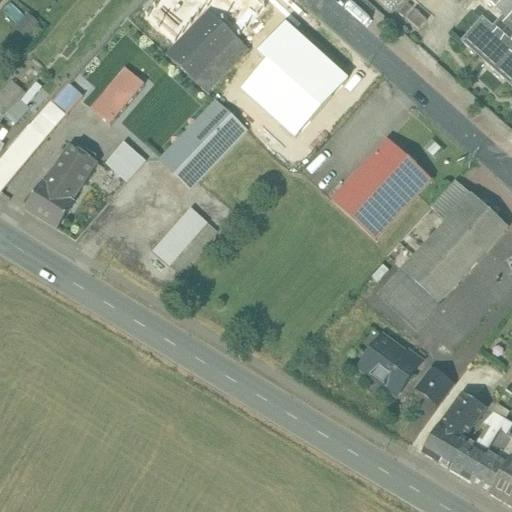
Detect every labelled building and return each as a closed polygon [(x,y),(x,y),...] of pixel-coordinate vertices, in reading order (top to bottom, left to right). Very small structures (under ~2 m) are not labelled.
[(167,0),(149,0),(164,15),(173,5),(167,0)] [(511,0),(504,0),(496,9),(496,8),(495,9),(503,16),(493,28),(483,19),(461,43),(511,87),(511,0)] [(472,0),(465,8),(466,10),(475,0),(472,0)] [(486,0),(496,8),(496,9),(504,0),(486,0)] [(427,22),(414,11),(406,19),(419,31),(427,22)] [(211,14),(170,57),(198,85),(240,41),(211,14)] [(130,18),(119,29),(140,48),(150,37),(130,18)] [(240,41),(198,85),(206,92),(220,78),(248,49),(240,41)] [(129,73),(89,118),(104,131),(144,87),(129,73)] [(13,84),(0,99),(0,115),(5,118),(25,95),(13,84)] [(82,97),(70,86),(54,103),(66,114),(82,97)] [(54,103),(33,126),(45,137),(66,114),(54,103)] [(219,103),(163,159),(190,187),(246,131),(219,103)] [(33,126),(15,144),(32,156),(45,137),(33,126)] [(388,142),(332,202),(375,241),(430,182),(388,142)] [(15,144),(0,163),(0,193),(1,195),(32,156),(15,144)] [(146,162),(125,144),(107,166),(127,184),(146,162)] [(70,146),(45,185),(42,184),(25,211),(57,231),(75,204),(72,203),(97,163),(70,146)] [(455,182),(431,209),(447,224),(472,197),(455,182)] [(447,224),(403,272),(439,305),(508,230),(472,197),(447,224)] [(191,210),(153,253),(170,268),(208,225),(191,210)] [(439,305),(403,272),(381,297),(416,329),(439,305)] [(405,356),(382,339),(360,369),(397,397),(421,364),(407,353),(405,356)] [(431,371),(417,390),(439,406),(453,387),(431,371)] [(464,395),(440,426),(423,455),(450,471),(467,442),(462,439),(466,433),(469,435),(487,409),(464,395)] [(509,413),(500,407),(494,414),(505,421),(509,413)] [(494,414),(467,442),(481,450),(493,429),(500,434),(507,422),(505,421),(494,414)] [(481,450),(467,442),(450,471),(471,484),(471,483),(500,434),(493,429),(481,450)] [(500,434),(471,483),(491,496),(508,467),(495,459),(502,449),(505,451),(511,440),(500,434)] [(511,461),(508,467),(491,496),(511,508),(511,461)]
